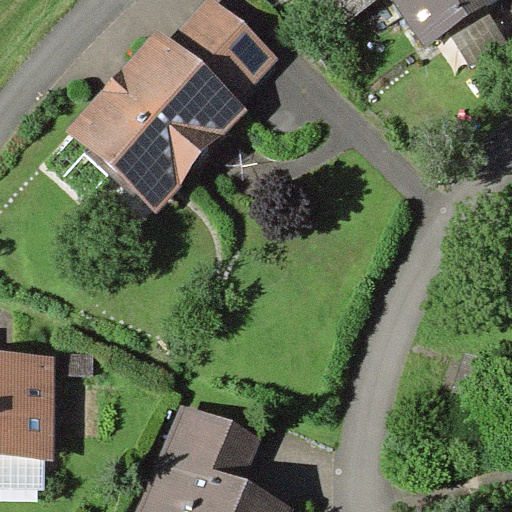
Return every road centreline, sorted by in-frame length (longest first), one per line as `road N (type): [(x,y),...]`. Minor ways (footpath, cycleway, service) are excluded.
road 1 (residential): [(511,151),(470,176),(389,364),(378,511)]
road 2 (residential): [(0,123),(95,0)]
